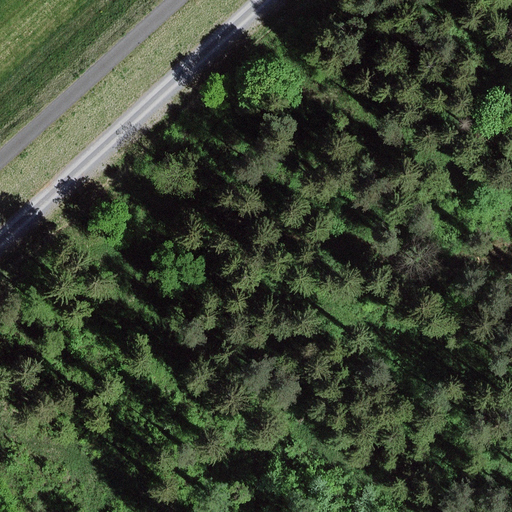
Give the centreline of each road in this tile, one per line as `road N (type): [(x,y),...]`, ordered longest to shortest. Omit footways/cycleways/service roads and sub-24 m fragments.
road 1 (track): [(0,247),(271,0)]
road 2 (track): [(179,0),(0,162)]
